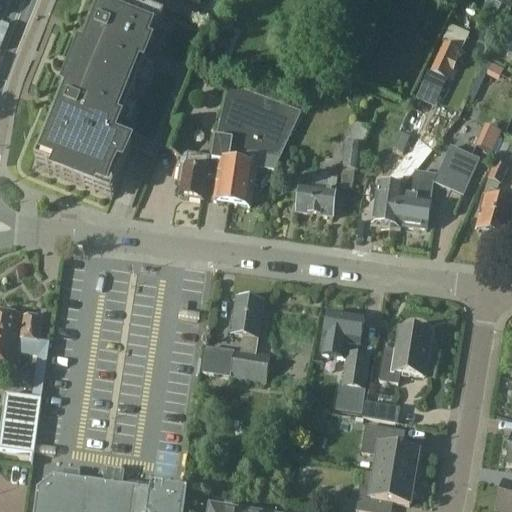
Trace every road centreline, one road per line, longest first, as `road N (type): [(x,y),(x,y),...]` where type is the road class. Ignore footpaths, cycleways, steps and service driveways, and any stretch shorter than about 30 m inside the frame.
road 1 (residential): [(493,296),(0,230)]
road 2 (residential): [(454,511),(493,296)]
